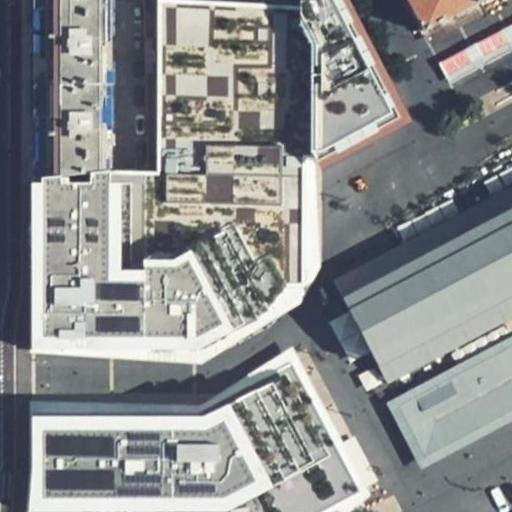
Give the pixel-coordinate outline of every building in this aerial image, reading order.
[(31,179),(105,176),(105,0),(29,0),(30,71),(31,179)] [(311,43),(307,148),(315,164),(395,117),(379,87),(365,58),(342,13),(335,0),(297,0),(297,8),(311,43)] [(404,0),(421,30),(475,2),(474,0),(404,0)] [(105,176),(31,179),(31,262),(31,322),(31,327),(31,353),(80,356),(151,360),(186,362),(232,338),(245,332),(258,326),(271,320),(286,313),(296,308),(296,211),(295,153),(307,148),(311,43),(297,8),(281,8),(153,1),(152,174),(126,175),(105,176)] [(511,182),(327,279),(357,335),(384,387),(511,320),(511,182)] [(511,336),(389,401),(411,442),(424,466),(511,420),(511,336)] [(198,419),(36,418),(30,505),(29,511),(321,511),(367,489),(302,364),(290,370),(275,378),(263,384),(251,391),(241,396),(198,419)]
